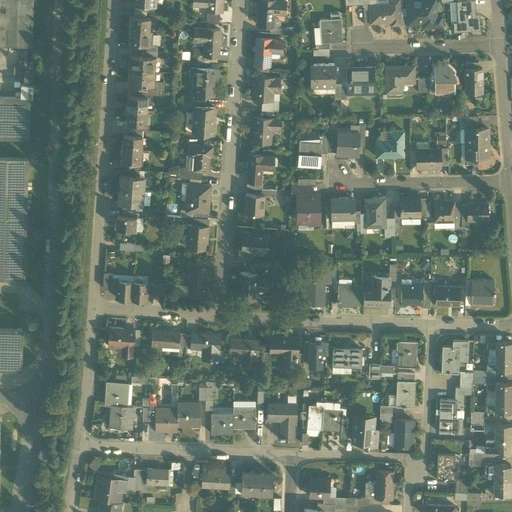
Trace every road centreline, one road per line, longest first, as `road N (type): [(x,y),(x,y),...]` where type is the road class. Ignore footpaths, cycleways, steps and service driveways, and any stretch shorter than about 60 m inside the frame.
road 1 (residential): [(221,315),(241,0)]
road 2 (residential): [(93,307),(114,0)]
road 3 (residential): [(430,326),(221,315)]
road 4 (residential): [(509,181),(337,185)]
road 5 (residential): [(500,45),(360,48)]
road 6 (residential): [(79,445),(93,307)]
road 7 (residential): [(500,45),(509,181)]
road 8 (residential): [(430,326),(424,459)]
road 9 (residential): [(424,459),(292,453)]
road 10 (residential): [(221,315),(93,307)]
